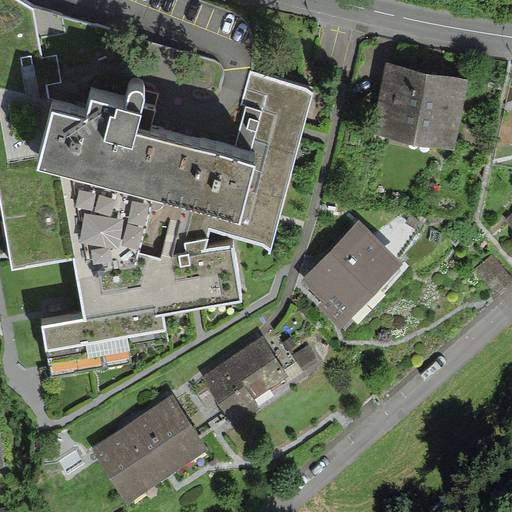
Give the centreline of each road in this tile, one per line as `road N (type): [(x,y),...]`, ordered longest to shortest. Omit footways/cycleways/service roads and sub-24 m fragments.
road 1 (residential): [(511,311),(278,511)]
road 2 (tertiary): [(511,37),(327,0)]
